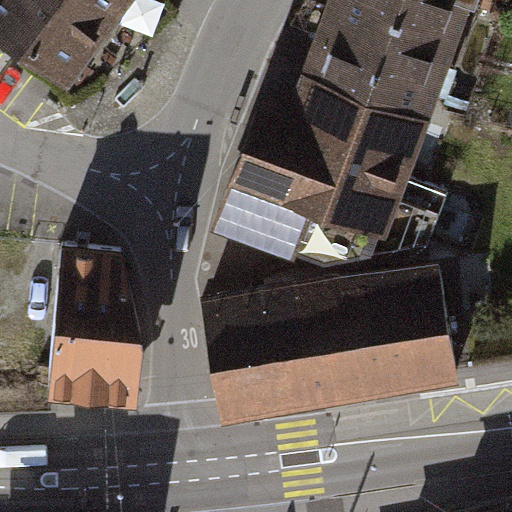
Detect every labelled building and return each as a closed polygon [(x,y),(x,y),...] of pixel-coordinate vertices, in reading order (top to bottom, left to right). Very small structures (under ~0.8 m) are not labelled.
[(35,47),(79,80),(137,0),(0,0),(0,22),(23,39),(35,47)] [(332,0),(332,2),(450,44),(466,0),(332,0)] [(314,50),(294,106),(412,148),(450,44),(332,2),(314,50)] [(412,148),(294,106),(262,94),(248,133),(220,210),(328,257),(432,237),(449,189),(404,171),(412,148)] [(112,234),(79,233),(55,232),(44,378),(128,378),(130,298),(112,234)] [(315,276),(333,389),(459,368),(440,255),(315,276)] [(237,289),(204,295),(225,401),(237,405),(333,389),(315,276),(237,289)] [(511,511),(511,496),(453,507),(453,511),(511,511)]
